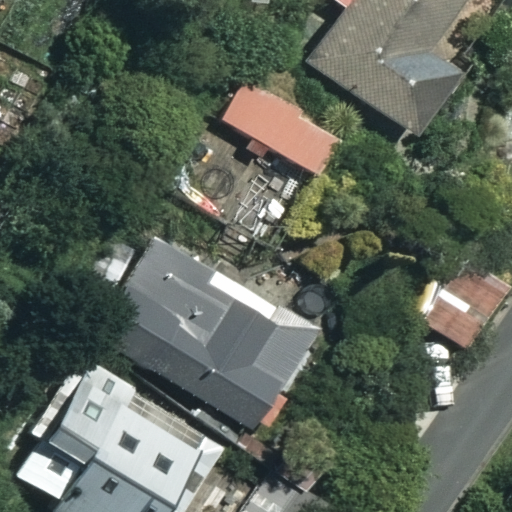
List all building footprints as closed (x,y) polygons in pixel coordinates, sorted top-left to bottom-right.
[(313,0),(281,51),(409,132),(449,68),(430,56),(465,0),(313,0)] [(330,132),(242,80),(219,119),(306,172),(330,132)] [(503,281),(456,250),(411,317),(458,348),(503,281)] [(193,286),(139,253),(90,333),(242,427),(306,323),(208,262),(193,286)] [(167,511),(210,440),(76,360),(1,484),(48,511),(167,511)]
